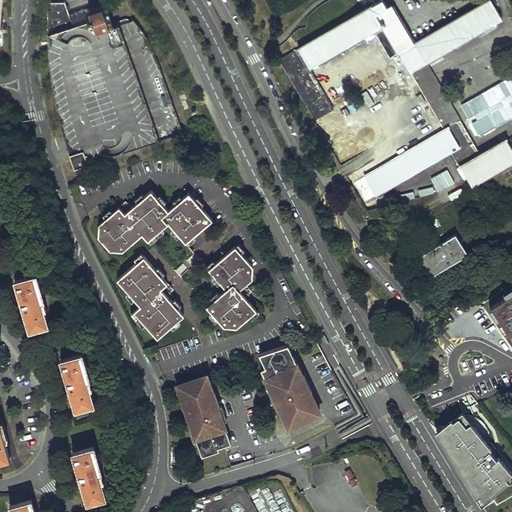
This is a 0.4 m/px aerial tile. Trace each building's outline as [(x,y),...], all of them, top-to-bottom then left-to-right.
[(382,0),(280,60),(316,120),(334,108),(311,69),(382,26),(411,73),(428,63),(503,18),(492,0),(488,0),(414,44),(391,6),(387,7),(382,0)] [(59,2),(49,2),(47,34),(51,61),(52,65),(57,88),(58,93),(65,120),(67,124),(75,144),(83,166),(183,133),(172,102),(169,103),(154,60),(151,61),(146,46),(143,46),(139,35),(136,36),(131,21),(127,20),(113,24),(112,19),(106,21),(102,8),(90,13),(92,20),(74,26),(70,14),(64,16),(59,2)] [(66,2),(59,2),(64,16),(70,14),(66,2)] [(106,2),(70,14),(74,26),(92,20),(90,13),(102,8),(106,21),(112,19),(106,2)] [(134,19),(131,21),(136,36),(139,35),(143,46),(146,46),(151,61),(154,60),(158,59),(152,43),(146,33),(134,19)] [(158,59),(154,60),(169,103),(172,102),(158,59)] [(428,63),(411,73),(444,130),(455,150),(464,164),(482,153),(428,63)] [(321,119),(343,157),(358,148),(336,110),(321,119)] [(444,130),(364,177),(375,196),(455,150),(444,130)] [(464,164),(461,166),(462,167),(473,186),(511,161),(511,146),(507,138),(482,153),(464,164)] [(104,217),(98,223),(104,231),(97,236),(109,250),(115,244),(122,251),(142,233),(147,240),(161,228),(167,223),(173,229),(178,236),(184,243),(192,236),(212,219),(201,206),(195,199),(189,192),(182,198),(175,204),(169,209),(163,203),(157,197),(151,190),(145,195),(138,201),(131,207),(124,213),(118,206),(111,212),(104,217)] [(138,201),(145,195),(143,193),(135,199),(138,201)] [(157,197),(163,203),(165,200),(160,194),(157,197)] [(175,204),(182,198),(179,194),(172,201),(175,204)] [(195,199),(201,206),(204,203),(198,196),(195,199)] [(131,207),(125,200),(118,206),(124,213),(131,207)] [(104,217),(111,212),(109,209),(102,214),(104,217)] [(147,240),(150,244),(165,232),(161,228),(147,240)] [(178,236),(173,229),(169,232),(175,239),(178,236)] [(457,235),(418,260),(430,280),(470,255),(457,235)] [(184,243),(187,246),(195,239),(192,236),(184,243)] [(235,245),(241,253),(244,250),(238,243),(235,245)] [(215,263),(208,270),(213,276),(220,284),(225,289),(220,294),(212,300),(205,306),(210,313),(216,319),(222,326),(229,320),(236,328),(249,316),(256,310),(245,296),(239,289),(245,284),(252,278),(253,266),(241,253),(235,245),(215,263)] [(130,255),(136,261),(142,256),(137,250),(130,255)] [(136,261),(115,279),(127,292),(133,299),(139,306),(132,311),(144,325),(156,338),(169,327),(176,321),(182,315),(176,308),(171,302),(165,295),(160,289),(166,283),(160,276),(154,270),(142,256),(136,261)] [(213,260),(205,267),(208,270),(215,263),(213,260)] [(154,270),(160,276),(163,273),(157,267),(154,270)] [(15,280),(30,329),(47,325),(41,301),(44,300),(36,273),(15,280)] [(220,284),(213,276),(210,279),(217,287),(220,284)] [(166,283),(160,289),(165,295),(172,289),(166,283)] [(250,291),(245,284),(239,289),(245,296),(250,291)] [(212,300),(220,294),(217,290),(209,297),(212,300)] [(130,302),(133,299),(127,292),(124,294),(130,302)] [(511,294),(493,308),(511,336),(511,294)] [(171,302),(176,308),(180,305),(174,300),(171,302)] [(252,320),(259,313),(256,310),(249,316),(252,320)] [(140,328),(144,325),(132,311),(128,314),(140,328)] [(216,319),(210,313),(208,315),(213,321),(216,319)] [(176,321),(169,327),(171,330),(178,324),(176,321)] [(300,369),(287,342),(258,353),(265,366),(260,368),(270,387),(284,380),(276,364),(279,363),(297,400),(295,402),(288,388),(274,395),(280,407),(288,423),(304,415),(305,416),(320,409),(313,395),(311,396),(309,392),(300,374),(298,370),(300,369)] [(61,359),(75,407),(93,403),(85,378),(89,377),(82,353),(61,359)] [(284,380),(270,387),(274,395),(288,388),(295,402),(297,400),(279,363),(276,364),(284,380)] [(303,373),(300,374),(309,392),(312,390),(303,373)] [(187,412),(203,455),(220,449),(219,446),(232,442),(224,420),(218,405),(202,411),(198,402),(211,397),(209,391),(213,390),(207,374),(180,384),(182,388),(190,411),(187,412)] [(187,412),(190,411),(182,388),(178,390),(187,412)] [(202,411),(218,405),(213,390),(209,391),(211,397),(198,402),(202,411)] [(280,407),(274,395),(271,397),(277,409),(280,407)] [(222,404),(218,405),(224,420),(227,419),(222,404)] [(464,413),(460,416),(467,426),(471,422),(464,413)] [(467,426),(460,416),(454,421),(440,432),(484,500),(493,494),(509,480),(506,476),(511,471),(499,456),(497,458),(490,449),(492,448),(471,422),(467,426)] [(454,421),(453,419),(436,433),(482,505),(494,495),(493,494),(484,500),(440,432),(454,421)] [(0,460),(10,458),(3,431),(6,430),(3,420),(0,420),(0,460)] [(74,452),(88,501),(105,496),(98,472),(102,472),(94,446),(74,452)] [(345,473),(351,486),(358,484),(352,470),(345,473)] [(497,511),(501,511),(511,506),(511,495),(494,506),(497,511)] [(36,511),(32,499),(11,506),(12,511),(36,511)]
